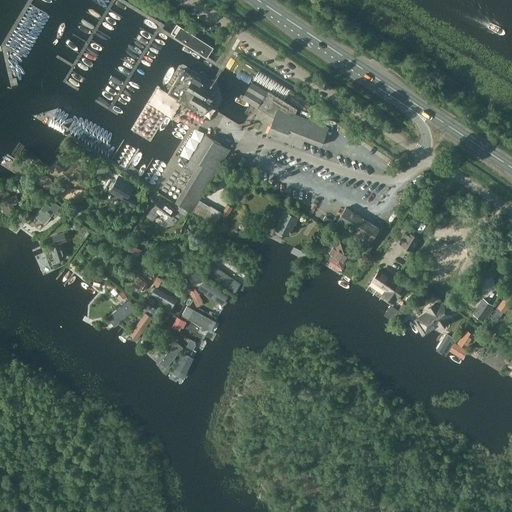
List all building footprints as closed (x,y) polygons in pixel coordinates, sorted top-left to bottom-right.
[(207,57),(213,48),(181,27),(175,36),(207,57)] [(183,69),(168,93),(172,95),(188,105),(203,115),(213,98),(206,94),(210,87),(202,82),(203,82),(190,74),(183,69)] [(323,145),(330,127),(295,114),(298,108),(252,81),(242,97),(274,116),(271,124),(274,126),(271,134),(294,143),(297,135),(323,145)] [(197,169),(177,202),(179,203),(189,209),(193,211),(224,159),(225,157),(227,154),(230,149),(214,139),(207,134),(202,142),(189,164),(197,169)] [(81,151),(78,155),(84,159),(87,155),(81,151)] [(84,164),(75,158),(72,162),(68,159),(62,168),(66,171),(64,174),(73,180),(76,177),(73,175),(80,165),(82,168),(84,164)] [(135,184),(119,174),(110,191),(122,198),(121,202),(134,208),(139,198),(131,193),(135,184)] [(70,195),(72,189),(47,182),(45,187),(70,195)] [(11,198),(7,188),(0,191),(0,202),(6,216),(17,211),(14,205),(17,203),(16,201),(18,200),(16,195),(11,198)] [(169,219),(176,208),(161,198),(149,215),(153,218),(158,212),(169,219)] [(284,209),(287,203),(278,199),(275,205),(284,209)] [(64,209),(55,202),(52,206),(47,202),(36,216),(46,224),(53,215),(57,218),(64,209)] [(226,218),(232,208),(227,204),(221,214),(226,218)] [(179,205),(175,211),(185,217),(188,211),(179,205)] [(210,207),(203,218),(214,224),(222,213),(210,206),(210,207)] [(346,208),(338,221),(347,226),(347,225),(349,223),(352,225),(347,234),(367,246),(368,246),(379,228),(357,215),(354,212),(347,208),(346,208)] [(289,236),(299,216),(284,210),(275,229),(289,236)] [(236,240),(237,240),(239,236),(219,228),(217,232),(236,240)] [(413,250),(419,239),(414,236),(415,235),(408,231),(401,243),(413,250)] [(55,244),(50,246),(51,248),(55,261),(67,258),(63,244),(63,243),(66,242),(67,242),(64,233),(53,236),(52,237),(55,244)] [(140,256),(143,250),(127,242),(124,248),(140,256)] [(333,248),(329,254),(333,256),(330,260),(342,268),(348,258),(353,261),(357,254),(352,251),(353,250),(341,242),(336,250),(333,248)] [(303,259),(306,253),(294,246),(291,253),(303,259)] [(217,263),(222,255),(217,252),(212,259),(217,263)] [(500,276),(506,268),(499,264),(493,272),(500,276)] [(241,287),(216,268),(211,275),(237,294),(241,287)] [(379,270),(371,282),(374,284),(384,291),(381,296),(392,304),(403,287),(382,272),(379,270)] [(191,276),(197,284),(203,279),(196,271),(191,276)] [(141,291),(147,283),(138,276),(132,284),(141,291)] [(158,287),(162,280),(157,277),(153,283),(158,287)] [(228,296),(205,281),(200,288),(222,303),(228,296)] [(416,286),(412,291),(415,293),(419,288),(420,286),(417,284),(416,286)] [(177,301),(156,288),(151,297),(173,309),(177,301)] [(119,301),(127,296),(123,291),(116,297),(119,301)] [(507,312),(511,302),(511,298),(507,296),(500,308),(507,312)] [(484,320),(496,304),(485,297),(474,312),(484,320)] [(129,300),(107,318),(114,327),(137,309),(129,300)] [(453,316),(443,300),(439,303),(437,301),(426,308),(427,311),(414,319),(425,335),(438,327),(439,329),(451,321),(449,319),(453,316)] [(400,310),(399,311),(402,313),(403,312),(407,305),(404,303),(400,310)] [(154,315),(157,310),(151,306),(148,311),(154,315)] [(218,322),(189,306),(184,316),(212,332),(218,322)] [(496,322),(503,312),(497,307),(490,317),(496,322)] [(146,314),(131,335),(138,340),(153,319),(146,314)] [(183,328),(185,324),(176,319),(172,326),(179,331),(181,328),(183,328)] [(470,349),(479,335),(467,327),(459,341),(470,349)] [(438,347),(436,350),(447,356),(448,353),(450,351),(451,349),(455,343),(456,342),(457,339),(446,333),(445,335),(444,336),(438,347)] [(167,347),(172,342),(167,338),(163,344),(167,347)] [(196,346),(195,342),(190,339),(186,346),(193,350),(196,346)] [(175,343),(158,366),(164,370),(182,348),(175,343)] [(451,349),(450,351),(463,359),(468,351),(468,350),(455,343),(451,349)] [(174,369),(185,376),(193,360),(182,354),(174,369)]
